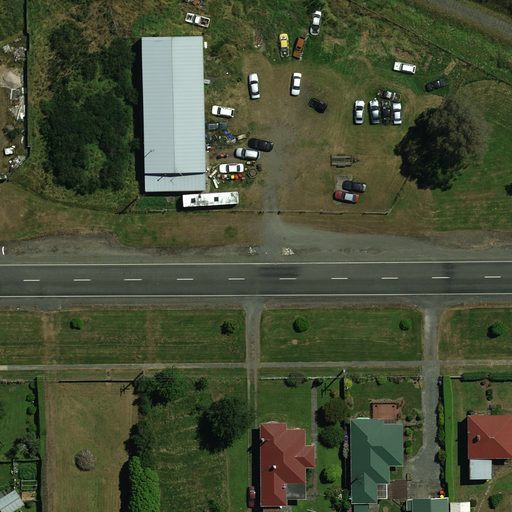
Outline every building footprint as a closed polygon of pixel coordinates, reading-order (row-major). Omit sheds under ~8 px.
[(193,192),(188,45),(128,47),(133,194),(193,192)] [(511,464),(511,416),(468,416),(468,484),(493,484),(493,465),(511,464)] [(405,419),(349,422),(352,511),(378,511),(378,486),(389,486),(388,469),(407,468),(405,419)] [(312,421),(259,423),(260,511),(285,511),(286,504),(307,504),(306,475),(313,475),(312,421)] [(16,487),(0,495),(0,511),(17,511),(27,507),(16,487)] [(449,511),(450,501),(410,501),(410,511),(449,511)]
